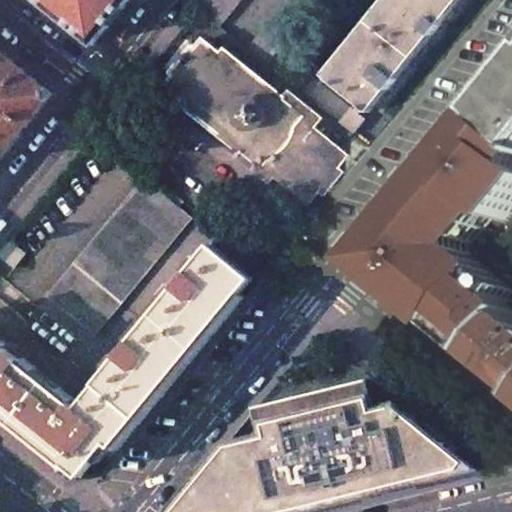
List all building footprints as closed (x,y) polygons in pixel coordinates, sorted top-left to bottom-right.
[(39,0),(40,1),(93,44),(119,12),(128,0),(39,0)] [(378,103),(461,0),(392,0),(348,56),(329,78),(362,104),(371,112),(378,103)] [(197,48),(187,40),(164,69),(174,77),(167,85),(185,99),(181,104),(240,151),(236,156),(270,182),(275,176),(284,183),(310,203),(320,191),(325,195),(345,172),(340,167),(350,155),(316,127),(323,117),(289,90),(283,97),(225,50),(221,53),(204,40),(197,48)] [(0,159),(28,125),(53,94),(0,51),(0,159)] [(353,134),(365,119),(356,111),(351,108),(339,123),(353,134)] [(511,109),(500,123),(500,124),(511,135),(511,109)] [(496,119),(372,268),(423,310),(453,334),(484,359),(511,323),(511,307),(504,301),(511,291),(511,284),(470,250),(464,256),(457,250),(466,239),(473,239),(497,211),(506,218),(511,210),(511,135),(500,124),(500,123),(496,119)] [(95,334),(192,218),(168,198),(144,179),(48,295),(95,334)] [(5,247),(0,253),(0,254),(15,267),(25,253),(10,241),(5,247)] [(114,447),(254,278),(212,243),(76,407),(0,344),(0,411),(45,447),(81,477),(109,443),(114,447)] [(511,323),(484,359),(511,381),(511,323)] [(169,511),(307,511),(484,468),(398,399),(379,404),(372,378),(258,408),(264,432),(230,440),(209,464),(169,511)]
